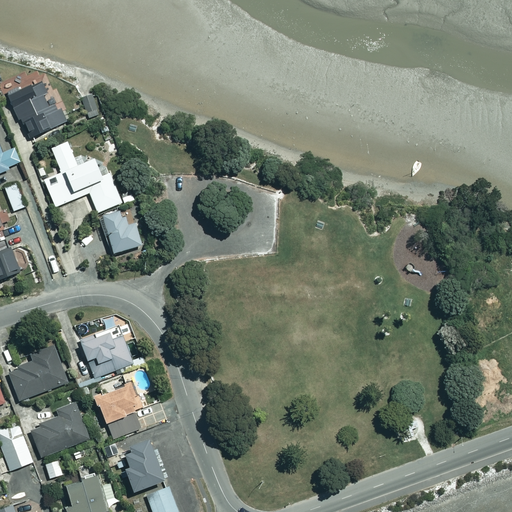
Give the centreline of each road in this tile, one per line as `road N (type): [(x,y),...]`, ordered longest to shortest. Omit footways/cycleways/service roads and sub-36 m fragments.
road 1 (residential): [(0,317),(96,294),(135,305),(171,351),(218,483),(237,511)]
road 2 (residential): [(511,437),(302,511)]
